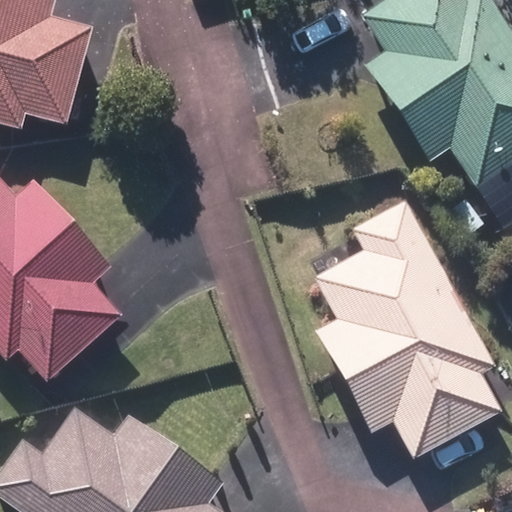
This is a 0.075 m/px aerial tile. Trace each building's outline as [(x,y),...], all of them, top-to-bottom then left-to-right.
[(0,0),(0,134),(19,140),(23,125),(65,136),(92,36),(49,25),(54,4),(38,0),(0,0)] [(448,151),(475,192),(511,167),(511,40),(485,0),(390,0),(360,21),(383,55),(361,70),(426,167),(448,151)] [(19,360),(47,392),(122,326),(92,293),(111,277),(32,187),(14,205),(0,188),(0,366),(4,372),(19,360)] [(390,427),(410,466),(500,417),(480,380),(493,372),(403,207),(350,235),(361,255),(310,282),(333,324),(312,335),(368,438),(390,427)] [(208,511),(222,492),(126,424),(112,444),(74,417),(41,464),(22,450),(0,480),(0,507),(7,511),(208,511)]
